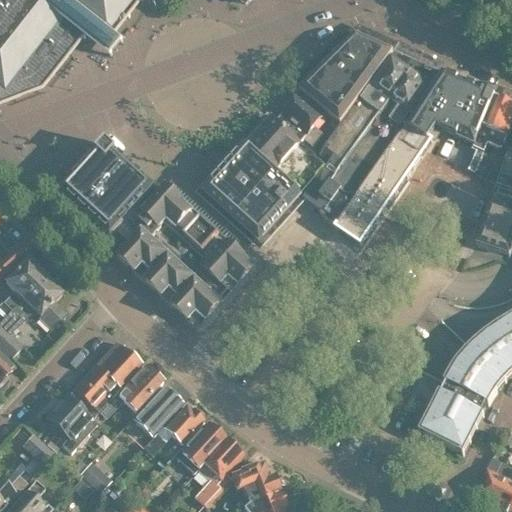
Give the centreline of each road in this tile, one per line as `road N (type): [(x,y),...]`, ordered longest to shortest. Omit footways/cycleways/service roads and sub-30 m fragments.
road 1 (residential): [(0,130),(348,0)]
road 2 (residential): [(360,486),(250,421),(113,299)]
road 3 (residential): [(113,299),(0,140)]
road 4 (residential): [(0,423),(113,299)]
road 5 (residential): [(511,70),(404,19),(396,0)]
